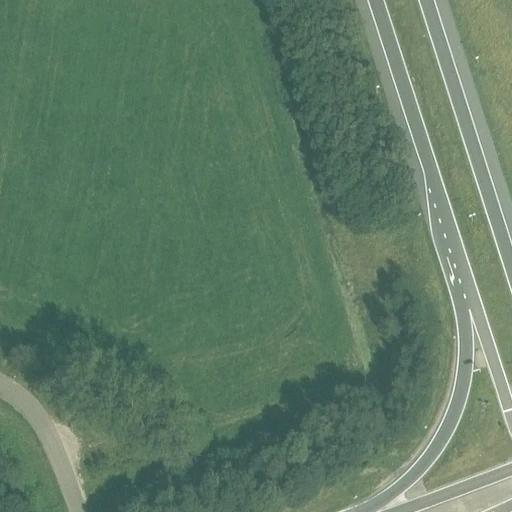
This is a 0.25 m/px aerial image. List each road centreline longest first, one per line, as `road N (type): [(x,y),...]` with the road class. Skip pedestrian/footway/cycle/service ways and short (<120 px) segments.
road 1 (motorway): [(376,0),(462,289)]
road 2 (motorway): [(511,260),(426,0)]
road 3 (motorway): [(462,289),(462,385),(445,433),(398,489),(364,511)]
road 4 (unclassified): [(0,387),(38,417),(77,511)]
road 5 (motorway): [(462,289),(511,414)]
road 6 (primary): [(511,469),(388,511)]
